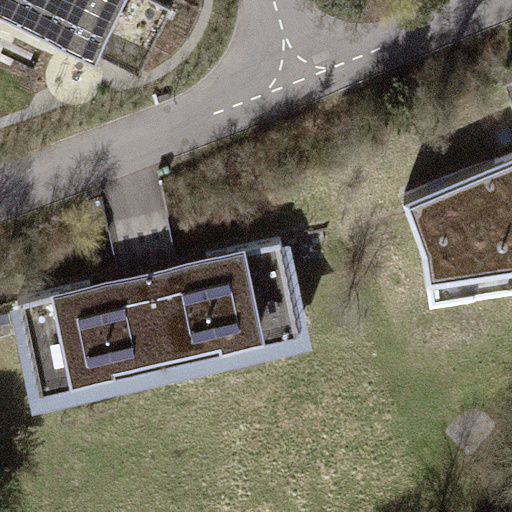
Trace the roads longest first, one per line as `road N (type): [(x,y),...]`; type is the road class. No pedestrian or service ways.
road 1 (residential): [(0,199),(231,113),(301,77)]
road 2 (residential): [(301,77),(491,0)]
